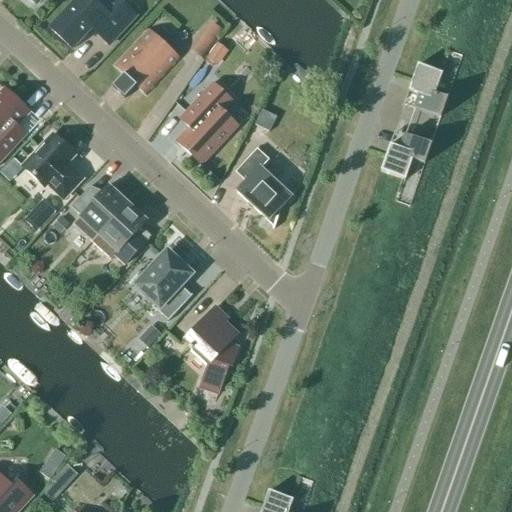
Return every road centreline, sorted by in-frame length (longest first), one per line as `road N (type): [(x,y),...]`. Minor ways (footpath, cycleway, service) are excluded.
road 1 (residential): [(304,301),(276,287),(0,29)]
road 2 (unclassified): [(304,301),(409,0)]
road 3 (unclassified): [(230,511),(304,301)]
road 4 (primary): [(440,511),(511,308)]
